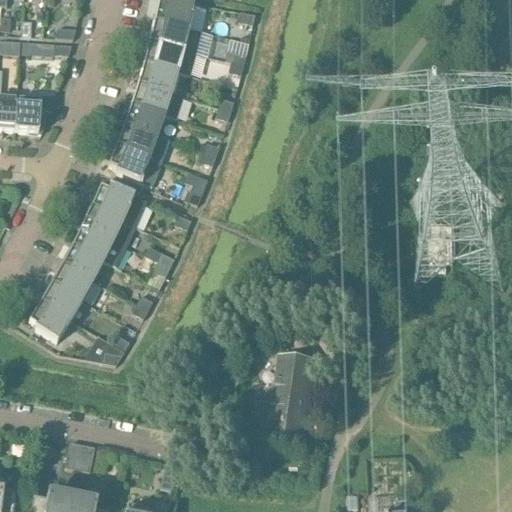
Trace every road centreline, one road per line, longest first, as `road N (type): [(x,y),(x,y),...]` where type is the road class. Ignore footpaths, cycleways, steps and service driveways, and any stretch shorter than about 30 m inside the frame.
road 1 (residential): [(0,419),(174,451)]
road 2 (residential): [(58,168),(104,0)]
road 3 (residential): [(0,277),(58,168)]
